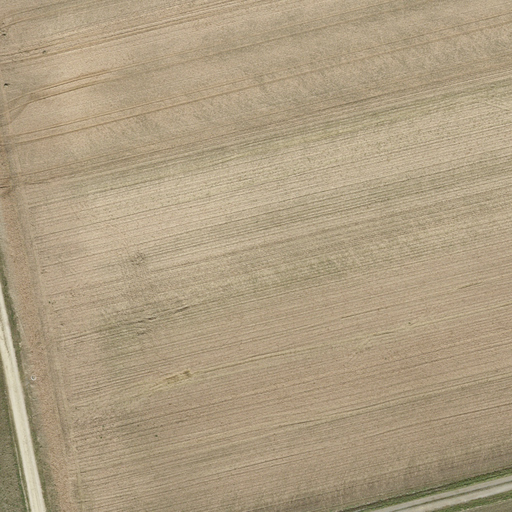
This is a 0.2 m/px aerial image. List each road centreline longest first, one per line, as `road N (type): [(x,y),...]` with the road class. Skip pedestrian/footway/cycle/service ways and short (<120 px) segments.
road 1 (track): [(42,511),(0,301)]
road 2 (track): [(369,511),(511,477)]
